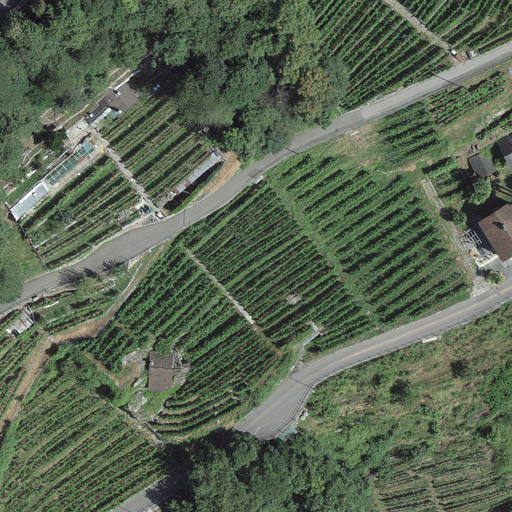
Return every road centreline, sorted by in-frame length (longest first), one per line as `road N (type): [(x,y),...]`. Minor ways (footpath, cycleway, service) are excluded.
road 1 (unclassified): [(511,49),(287,147),(169,225),(0,306)]
road 2 (unclassified): [(123,511),(315,372),(511,283)]
